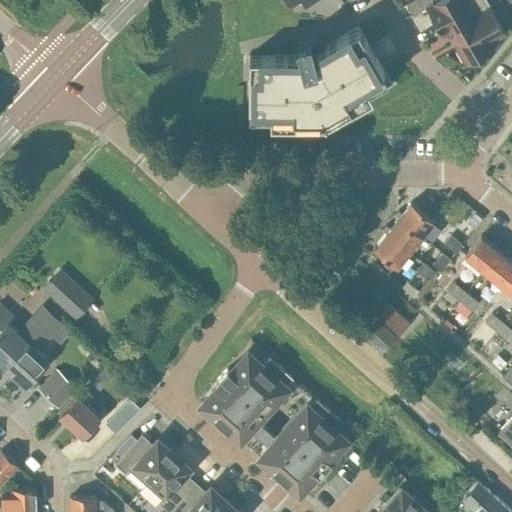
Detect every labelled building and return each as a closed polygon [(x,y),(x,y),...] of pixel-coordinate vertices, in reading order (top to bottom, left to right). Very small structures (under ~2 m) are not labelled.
[(411,0),(406,3),(413,14),(428,6),(427,5),(434,2),(433,0),(411,0)] [(447,31),(490,7),(485,0),(436,0),(434,2),(427,5),(428,6),(443,33),(447,31)] [(490,7),(447,31),(465,62),(493,46),(490,41),(505,33),(490,7)] [(392,84),(359,26),(326,45),(321,36),(298,42),(301,54),(297,55),(250,55),(249,122),(325,122),(325,123),(326,122),(392,84)] [(399,217),(422,235),(434,220),(411,202),(399,217)] [(409,251),(422,235),(399,217),(387,232),(409,251)] [(397,266),(409,251),(387,232),(374,248),(387,258),(396,265),(397,266)] [(455,252),(462,244),(451,235),(444,243),(455,252)] [(484,270),(499,251),(481,235),(465,254),(484,270)] [(331,265),(340,254),(330,246),(321,257),(331,265)] [(503,285),(511,274),(511,261),(499,251),(484,270),(503,285)] [(441,271),(441,270),(451,259),(442,252),(432,264),(441,271)] [(387,258),(383,264),(391,270),(396,265),(387,258)] [(428,280),(435,271),(423,262),(416,270),(428,280)] [(511,292),(511,274),(503,285),(511,292)] [(70,276),(52,295),(76,317),(94,297),(70,276)] [(454,281),(447,291),(457,299),(464,290),(454,281)] [(464,290),(457,299),(471,310),(478,301),(464,290)] [(447,291),(442,296),(453,304),(457,299),(447,291)] [(0,297),(0,361),(4,366),(52,314),(43,305),(20,331),(8,320),(16,311),(0,297)] [(382,352),(394,338),(408,322),(388,304),(360,334),(382,352)] [(496,331),(504,322),(492,312),(484,322),(496,331)] [(52,314),(4,366),(25,385),(49,358),(37,348),(61,323),(52,314)] [(511,328),(504,322),(496,331),(508,341),(511,336),(511,328)] [(260,365),(248,354),(232,372),(227,367),(215,381),(220,386),(204,403),(240,436),(293,376),(269,355),(260,365)] [(498,354),(491,361),(500,369),(507,362),(498,354)] [(98,390),(111,377),(102,367),(89,380),(98,390)] [(58,405),(75,387),(57,371),(40,389),(58,405)] [(82,435),(100,416),(85,402),(92,395),(84,387),(77,394),(59,414),(82,435)] [(320,475),(332,461),(327,457),(343,439),(331,428),(340,418),(316,397),(263,456),(299,488),(315,471),(320,475)] [(131,400),(113,417),(122,426),(139,408),(131,400)] [(511,414),(501,427),(497,431),(511,444),(511,414)] [(267,441),(274,433),(262,422),(255,430),(267,441)] [(142,433),(115,463),(125,472),(129,469),(145,484),(174,452),(157,437),(153,442),(142,433)] [(0,482),(17,464),(0,449),(0,482)] [(174,452),(145,484),(162,499),(159,502),(169,511),(196,481),(186,472),(191,467),(174,452)] [(478,511),(511,511),(511,510),(511,509),(479,480),(462,496),(478,511)] [(196,481),(169,511),(215,511),(227,499),(210,484),(206,489),(196,481)] [(386,502),(386,503),(396,511),(431,511),(428,509),(401,485),(386,502)] [(2,511),(36,511),(35,488),(12,488),(12,493),(2,493),(2,506),(2,509),(2,511)] [(72,511),(112,511),(112,507),(102,498),(95,498),(95,496),(72,496),(72,511)] [(215,511),(241,511),(227,499),(215,511)] [(379,510),(377,511),(396,511),(386,503),(379,510)]
